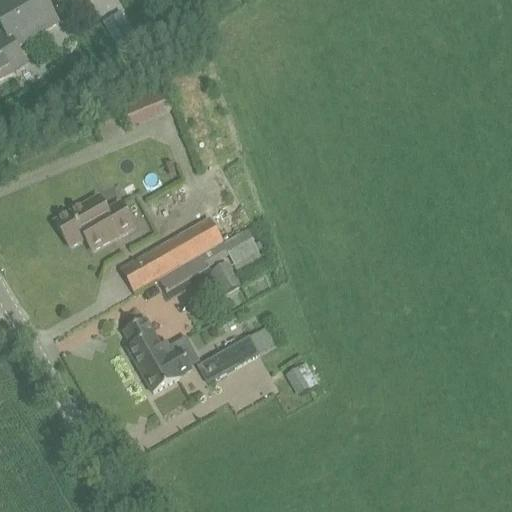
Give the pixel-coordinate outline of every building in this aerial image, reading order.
[(0,0),(0,25),(5,34),(0,37),(0,81),(25,67),(16,50),(59,26),(43,0),(0,0)] [(121,12),(111,18),(112,19),(131,53),(142,47),(121,12)] [(161,87),(146,94),(155,118),(171,111),(161,87)] [(98,199),(55,224),(70,250),(85,241),(92,253),(134,229),(120,205),(106,213),(98,199)] [(210,223),(142,262),(156,285),(160,282),(181,270),(223,246),(210,223)] [(223,246),(181,270),(190,286),(213,273),(211,269),(230,258),(238,272),(261,259),(246,233),(223,246)] [(227,266),(213,273),(217,281),(226,297),(240,289),(227,266)] [(167,360),(145,322),(124,334),(132,348),(127,351),(153,396),(179,381),(178,379),(192,371),(181,352),(167,360)] [(249,340),(198,369),(208,387),(259,357),(249,340)] [(307,366),(289,376),(300,395),(318,385),(307,366)]
